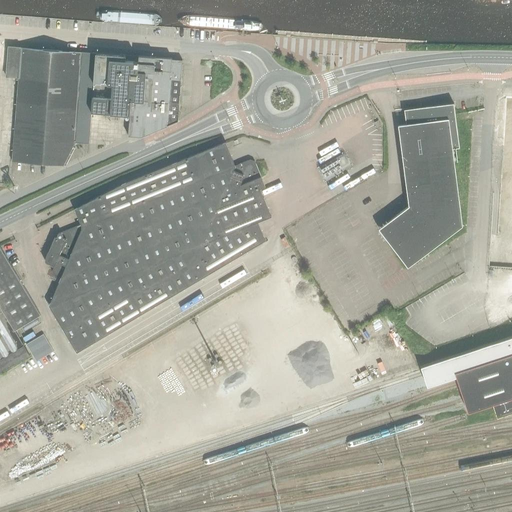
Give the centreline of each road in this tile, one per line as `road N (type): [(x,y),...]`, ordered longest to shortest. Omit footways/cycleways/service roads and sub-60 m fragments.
road 1 (unclassified): [(0,32),(226,51)]
road 2 (secondary): [(0,223),(151,153)]
road 3 (unknown): [(5,32),(2,175)]
road 4 (secondary): [(388,68),(511,58)]
